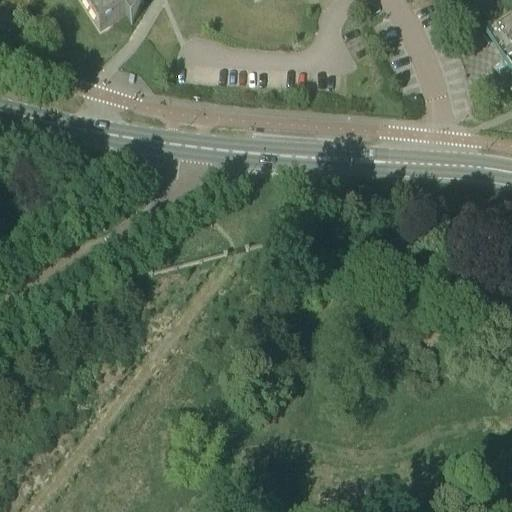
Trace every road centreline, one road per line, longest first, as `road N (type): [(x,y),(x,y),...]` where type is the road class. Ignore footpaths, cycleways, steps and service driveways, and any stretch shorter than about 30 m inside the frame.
road 1 (track): [(236,252),(31,511)]
road 2 (unclassified): [(0,320),(166,207),(182,147)]
road 3 (tertiary): [(182,147),(0,109)]
road 4 (tertiary): [(511,174),(376,161)]
road 5 (tertiary): [(315,159),(182,147)]
